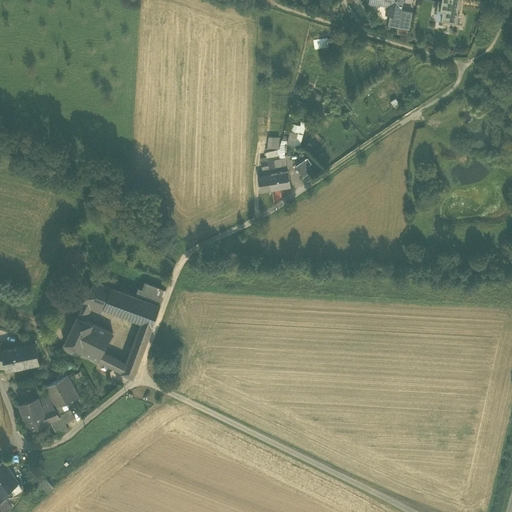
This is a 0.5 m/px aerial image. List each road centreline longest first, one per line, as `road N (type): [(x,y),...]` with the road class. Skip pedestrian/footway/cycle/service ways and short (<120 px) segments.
road 1 (unclassified): [(146,382),(151,338),(191,250),(258,221),(456,85)]
road 2 (unclassified): [(413,511),(146,382)]
road 3 (unclassified): [(146,382),(126,388),(58,444),(31,448),(18,441),(0,385)]
